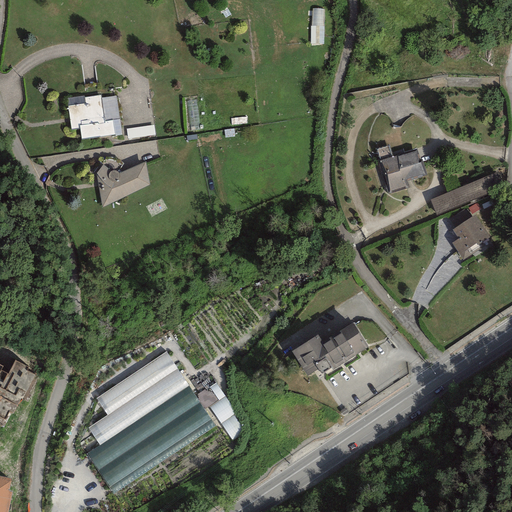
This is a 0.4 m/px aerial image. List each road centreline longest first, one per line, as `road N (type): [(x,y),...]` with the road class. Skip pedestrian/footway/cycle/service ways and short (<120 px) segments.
road 1 (residential): [(457,372),(352,269),(321,191),(350,0)]
road 2 (residential): [(34,511),(76,333),(0,168)]
road 3 (unknown): [(55,511),(92,409),(119,370),(168,341),(210,373)]
road 4 (secondary): [(246,511),(457,372)]
